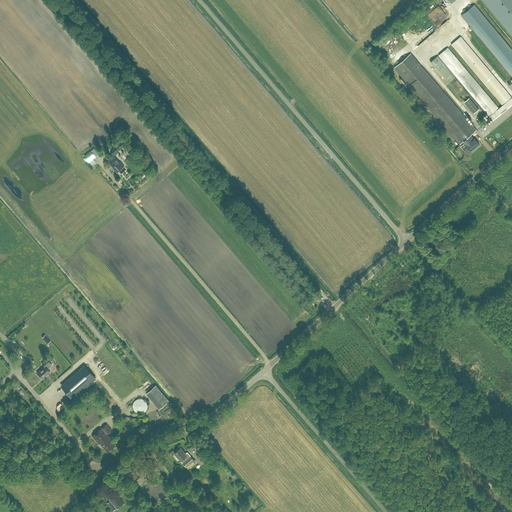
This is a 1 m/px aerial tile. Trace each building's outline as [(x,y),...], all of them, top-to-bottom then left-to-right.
[(511,0),(482,0),(511,35),(511,0)] [(511,49),(474,4),(461,15),(511,75),(511,49)] [(416,41),(419,45),(435,33),(430,27),(418,37),(414,33),(411,29),(403,36),(409,44),(412,42),(414,44),(416,41)] [(438,55),(493,120),(511,103),(511,97),(460,36),(451,44),(502,105),(499,108),(448,47),(438,55)] [(395,67),(460,143),(463,141),(471,134),(476,130),(411,53),(395,67)] [(479,109),(469,98),(464,101),(474,113),(479,109)] [(476,149),(477,147),(476,147),(479,144),(471,134),(463,141),(467,145),(466,145),(470,149),(469,150),(471,153),(476,149)] [(118,151),(125,144),(121,140),(114,146),(118,151)] [(89,161),(96,156),(91,150),(84,156),(89,161)] [(117,172),(124,165),(120,161),(119,162),(114,155),(108,160),(114,167),(113,168),(117,172)] [(47,368),(52,364),(47,359),(42,363),(44,366),(37,372),(42,378),(49,371),(47,368)] [(84,366),(62,386),(72,398),(95,378),(84,366)] [(151,388),(147,393),(160,407),(168,400),(162,394),(159,396),(151,388)] [(132,406),(132,407),(133,409),(134,410),(135,411),(136,412),(137,413),(138,413),(140,413),(141,413),(143,413),(144,412),(145,411),(146,410),(147,409),(147,407),(147,406),(147,404),(147,403),(146,402),(145,400),(144,400),(143,399),(141,398),(140,398),(138,398),(137,399),(136,400),(135,400),(134,402),(133,403),(132,404),(132,406)] [(0,407),(0,413),(8,415),(9,409),(0,407)] [(102,428),(102,427),(93,435),(100,444),(101,444),(107,451),(115,445),(109,438),(110,437),(107,434),(112,429),(107,424),(102,428)] [(189,469),(195,463),(193,461),(195,460),(187,452),(186,453),(181,447),(174,453),(181,461),(189,469)] [(202,459),(205,463),(210,459),(206,455),(202,459)] [(137,476),(139,474),(141,476),(137,480),(141,486),(148,480),(146,477),(152,471),(147,465),(141,471),(135,464),(127,471),(134,478),(135,477),(136,478),(138,477),(137,476)] [(117,509),(124,503),(117,494),(116,495),(113,491),(107,495),(110,499),(109,499),(110,500),(108,503),(114,510),(116,508),(117,509)]
